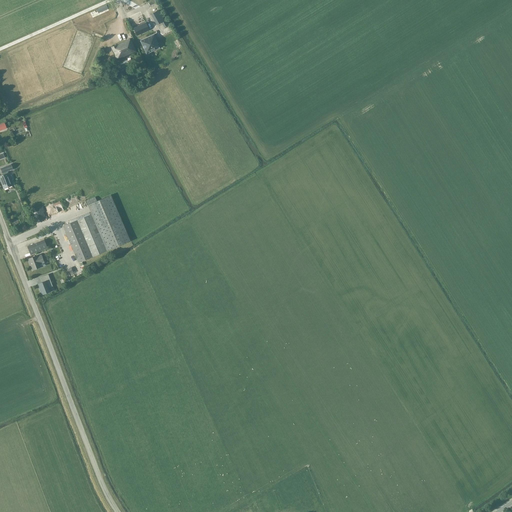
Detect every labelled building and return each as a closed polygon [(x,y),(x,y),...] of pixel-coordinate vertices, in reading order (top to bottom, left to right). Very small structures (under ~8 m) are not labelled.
[(164,21),(158,10),(151,14),(157,25),(164,21)] [(133,28),(137,36),(149,30),(145,23),(133,28)] [(154,49),(155,50),(159,48),(157,44),(158,44),(154,35),(140,41),(146,54),(151,52),(151,51),(152,50),(152,49),(154,49)] [(117,61),(136,52),(132,42),(131,42),(129,39),(111,48),(117,61)] [(120,69),(118,70),(121,77),(130,73),(128,68),(121,70),(120,69)] [(7,171),(13,169),(11,164),(1,168),(3,175),(0,175),(0,178),(4,188),(12,185),(10,180),(11,179),(7,171)] [(131,241),(112,195),(98,201),(96,197),(86,201),(91,214),(106,251),(131,241)] [(15,208),(11,211),(14,217),(19,215),(15,208)] [(91,214),(79,219),(94,256),(106,251),(91,214)] [(79,219),(63,226),(78,263),(94,256),(79,219)] [(30,255),(47,248),(44,240),(27,247),(30,255)] [(36,255),(27,259),(30,266),(32,271),(41,267),(40,264),(44,262),(41,255),(37,256),(36,255)] [(51,284),(47,275),(39,278),(41,283),(38,284),(41,291),(40,291),(42,295),(50,292),(47,286),(51,284)]
